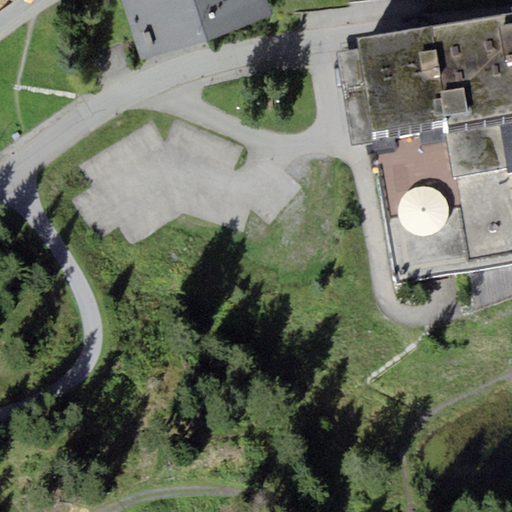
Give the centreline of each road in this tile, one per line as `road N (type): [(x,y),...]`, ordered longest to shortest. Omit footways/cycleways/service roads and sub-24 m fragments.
road 1 (residential): [(511,2),(146,78),(0,185)]
road 2 (track): [(101,511),(180,492),(259,497),(289,511)]
